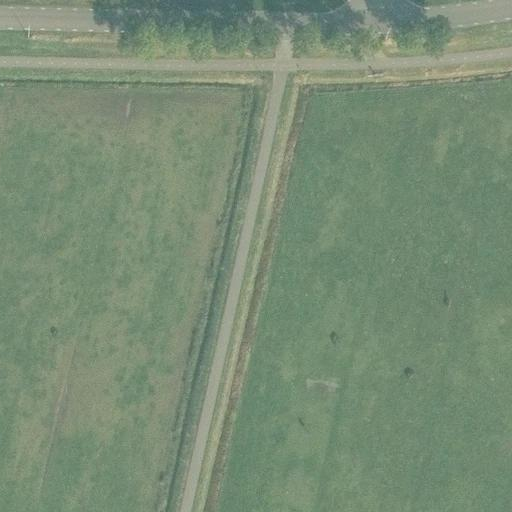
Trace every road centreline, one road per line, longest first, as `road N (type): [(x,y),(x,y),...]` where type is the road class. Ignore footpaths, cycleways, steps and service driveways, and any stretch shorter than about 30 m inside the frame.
road 1 (unclassified): [(184,511),(291,27)]
road 2 (tertiary): [(0,19),(291,27)]
road 3 (tertiary): [(376,26),(511,10)]
